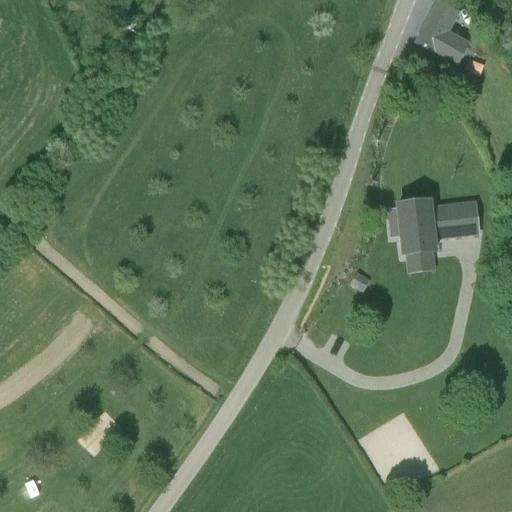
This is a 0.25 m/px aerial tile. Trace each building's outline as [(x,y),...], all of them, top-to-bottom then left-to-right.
[(458,15),(456,14),(439,5),(417,45),(417,46),(407,64),(431,77),(442,59),(456,67),(468,43),(449,34),(458,15)] [(474,226),(474,212),(474,197),(430,195),(431,188),(398,188),(398,193),(391,193),(391,217),(398,217),(399,238),(431,238),(431,225),(474,226)] [(368,283),(356,276),(351,285),(363,292),(368,283)] [(500,301),(502,317),(511,316),(509,300),(500,301)] [(19,493),(32,507),(48,493),(34,478),(19,493)]
